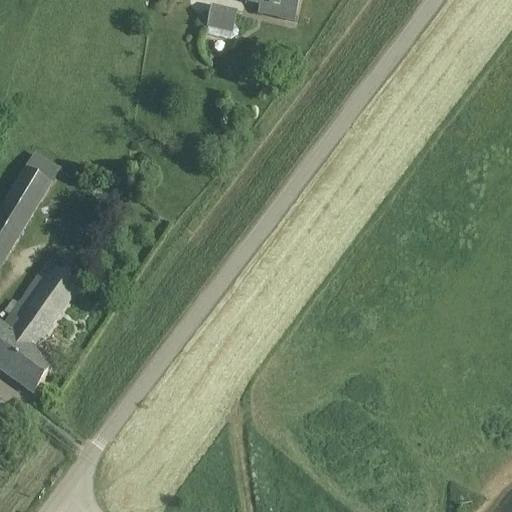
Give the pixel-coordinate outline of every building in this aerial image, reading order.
[(298,0),(245,0),(245,4),(280,12),(278,19),(293,23),(298,0)] [(237,14),(212,8),(207,30),(233,35),(237,14)] [(26,171),(50,185),(59,170),(35,155),(26,171)] [(0,266),(50,185),(26,171),(0,211),(0,266)] [(81,288),(49,264),(18,306),(14,302),(5,315),(9,318),(2,327),(0,325),(0,372),(34,397),(56,366),(35,351),(81,288)]
